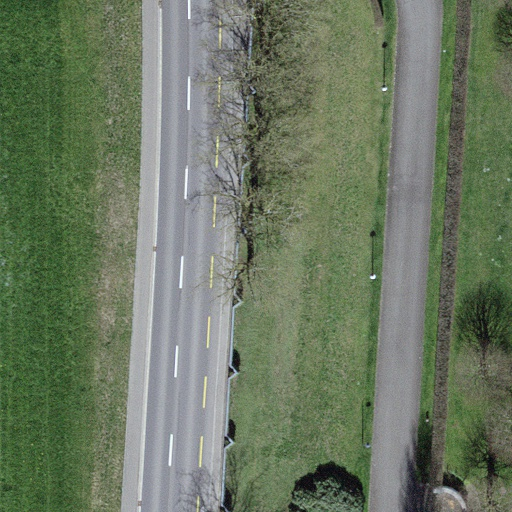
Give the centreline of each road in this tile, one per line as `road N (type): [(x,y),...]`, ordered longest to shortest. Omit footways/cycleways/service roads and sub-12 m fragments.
road 1 (residential): [(418,0),(387,511)]
road 2 (secondary): [(189,0),(167,511)]
